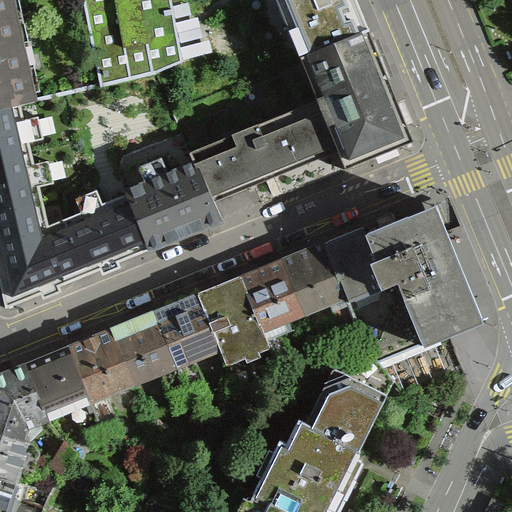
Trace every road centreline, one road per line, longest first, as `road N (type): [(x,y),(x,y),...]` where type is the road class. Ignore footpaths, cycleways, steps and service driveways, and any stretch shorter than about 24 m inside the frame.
road 1 (residential): [(0,337),(456,150)]
road 2 (secondary): [(456,150),(511,284)]
road 3 (secondary): [(500,129),(448,0)]
